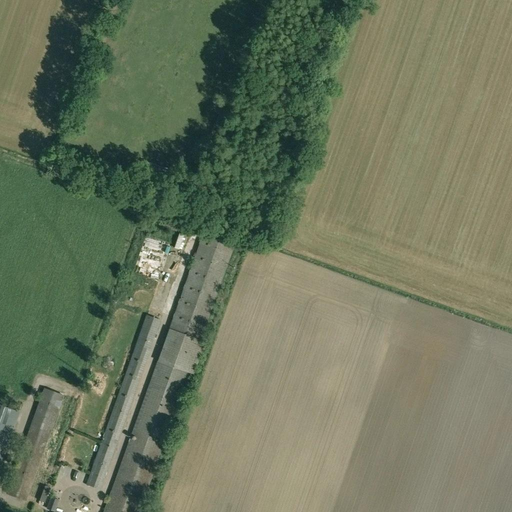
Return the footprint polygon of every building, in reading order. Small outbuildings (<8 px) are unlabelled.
[(147,180),(146,183),(170,191),(176,173),(159,167),(144,162),(141,172),(140,172),(138,177),(145,179),(147,180)] [(234,245),(204,234),(170,329),(200,340),(234,245)] [(146,315),(86,484),(100,489),(160,320),(146,315)] [(200,340),(185,334),(174,367),(189,373),(200,340)] [(174,367),(158,362),(104,511),(138,511),(189,373),(174,367)] [(44,388),(38,405),(6,493),(25,500),(63,395),(44,388)] [(0,466),(19,412),(0,404),(0,466)] [(54,511),(59,500),(50,497),(46,509),(54,511)]
